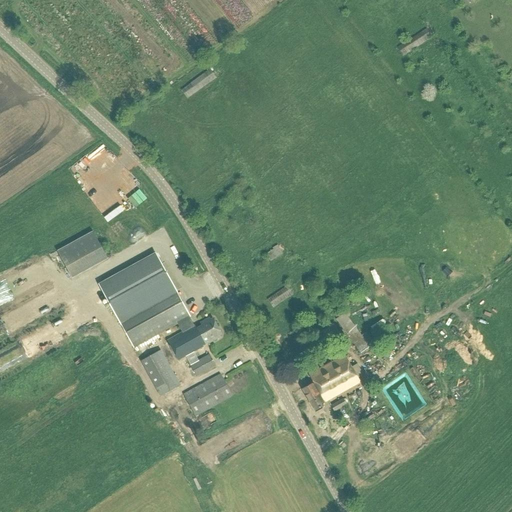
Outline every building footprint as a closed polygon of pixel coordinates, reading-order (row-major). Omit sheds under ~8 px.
[(403,56),(432,37),(427,29),(398,47),(403,56)] [(187,99),(216,78),(210,69),(181,90),(187,99)] [(94,231),(58,251),(74,278),(109,259),(94,231)] [(271,260),(282,253),(277,245),(265,252),(271,260)] [(221,334),(213,318),(211,319),(210,317),(194,325),(155,254),(100,284),(100,285),(118,317),(135,347),(178,323),(182,332),(167,340),(178,361),(220,338),(219,335),(221,334)] [(273,307),(292,293),(286,285),(267,298),(273,307)] [(361,334),(345,312),(335,318),(360,353),(373,343),(365,331),(361,334)] [(326,346),(342,337),(334,323),(318,333),(326,346)] [(295,342),(303,337),(300,333),(293,338),(295,342)] [(160,396),(180,384),(160,350),(140,361),(160,396)] [(196,376),(216,366),(210,354),(190,365),(196,376)] [(357,376),(361,374),(355,363),(351,365),(344,354),(309,374),(313,382),(302,388),(315,411),(322,407),(320,402),(359,381),(357,376)] [(195,415),(232,394),(220,372),(182,393),(195,415)] [(419,406),(420,397),(405,396),(405,392),(398,391),(398,400),(416,401),(415,405),(419,406)] [(334,411),(347,404),(343,398),(331,405),(334,411)] [(371,409),(375,413),(380,407),(377,403),(371,409)] [(378,428),(389,418),(385,413),(373,422),(378,428)] [(374,443),(378,456),(395,451),(392,439),(374,443)]
